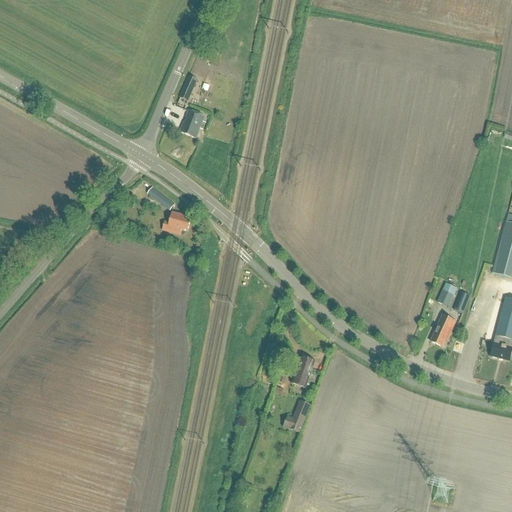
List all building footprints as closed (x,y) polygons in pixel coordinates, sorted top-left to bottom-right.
[(159,12),(164,1),(162,0),(153,0),(150,7),(159,12)] [(188,103),(197,82),(189,78),(179,99),(188,103)] [(195,140),(204,119),(188,112),(186,119),(187,120),(185,124),(184,124),(180,134),(195,140)] [(169,212),(174,205),(153,188),(147,195),(169,212)] [(188,232),(191,222),(187,221),(188,218),(173,214),(170,225),(164,223),(162,232),(180,237),(182,230),(188,232)] [(509,281),(511,266),(511,216),(504,215),(491,278),(509,281)] [(449,309),(457,290),(446,285),(437,303),(449,309)] [(462,315),(470,297),(461,293),(453,311),(462,315)] [(511,341),(511,302),(505,301),(496,338),(500,339),(499,345),(494,344),(491,358),(510,362),(511,352),(511,348),(507,347),(508,341),(511,341)] [(448,341),(456,323),(443,317),(431,343),(443,348),(446,341),(448,341)] [(309,381),(311,375),(310,374),(314,364),(301,360),(293,386),(305,390),(308,380),(309,381)] [(300,435),(310,408),(300,404),(293,421),(287,419),(283,428),(300,435)] [(238,500),(236,506),(242,509),(246,510),(248,505),(244,503),(238,500)]
